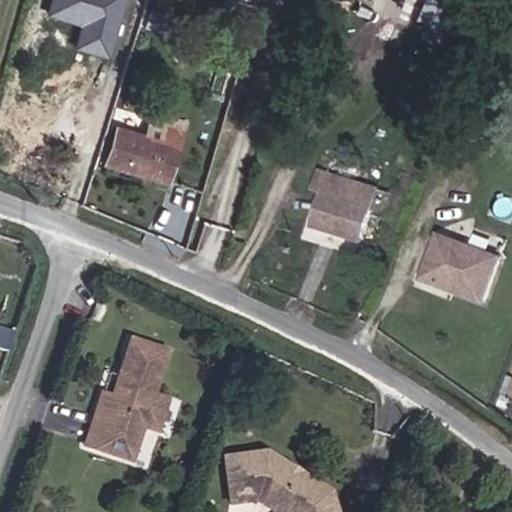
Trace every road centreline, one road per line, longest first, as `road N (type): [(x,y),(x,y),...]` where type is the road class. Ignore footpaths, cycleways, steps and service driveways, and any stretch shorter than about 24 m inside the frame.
road 1 (unclassified): [(511,457),(360,351),(81,233)]
road 2 (residential): [(0,460),(81,233)]
